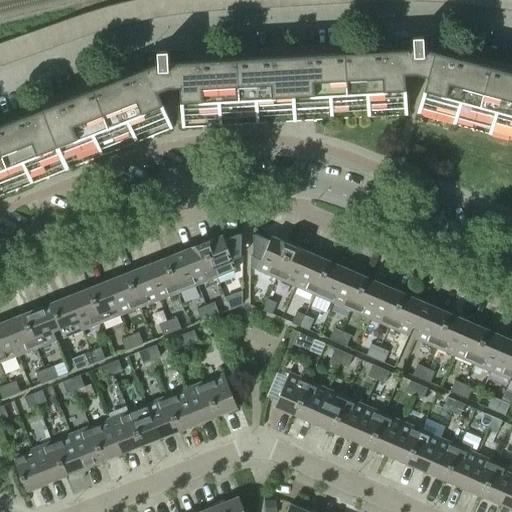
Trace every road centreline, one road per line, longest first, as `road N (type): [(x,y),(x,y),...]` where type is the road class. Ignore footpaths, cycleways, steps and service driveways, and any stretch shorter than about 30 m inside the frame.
road 1 (residential): [(0,90),(126,41),(202,26),(397,13),(511,26)]
road 2 (residential): [(75,511),(256,445),(411,511)]
road 3 (residential): [(287,180),(293,215),(511,307)]
road 4 (residential): [(0,289),(193,214),(200,182)]
road 5 (tertiary): [(287,180),(344,194),(511,264)]
road 6 (tertiary): [(0,251),(152,192),(200,182)]
